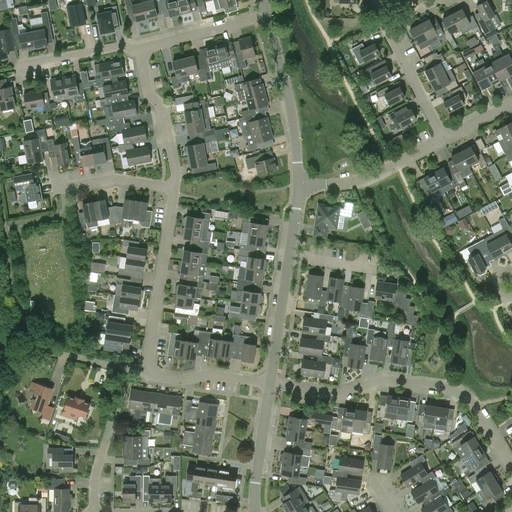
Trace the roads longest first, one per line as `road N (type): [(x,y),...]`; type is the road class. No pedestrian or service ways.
road 1 (residential): [(268,381),(160,376),(149,368),(172,188)]
road 2 (residential): [(511,469),(459,387),(391,379),(330,390),(268,381)]
road 3 (residential): [(296,186),(294,134),(269,16)]
road 4 (residential): [(296,186),(357,182),(445,138)]
road 5 (residential): [(172,188),(159,106),(146,91),(135,47)]
road 6 (residential): [(135,47),(269,16)]
road 7 (residential): [(268,381),(286,251)]
road 8 (residential): [(254,511),(268,381)]
road 9 (residential): [(445,138),(386,25)]
